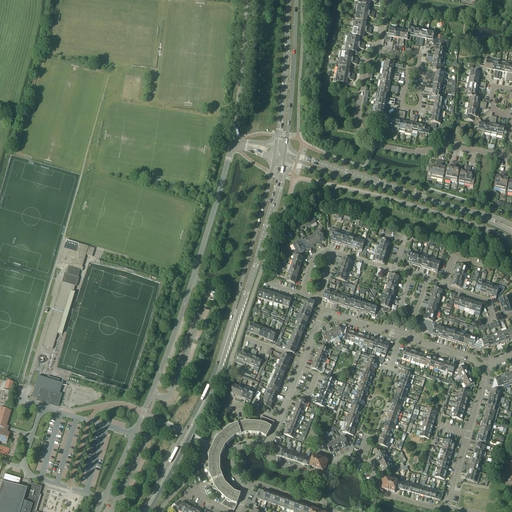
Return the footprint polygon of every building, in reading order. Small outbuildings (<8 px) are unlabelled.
[(358,5),(357,12),(375,15),(375,13),(369,12),(370,7),(358,5)] [(357,12),(355,19),(367,22),(368,18),(374,19),(375,15),(357,12)] [(354,28),(371,31),(372,28),(366,27),(367,23),(355,21),(354,28)] [(416,46),(419,46),(422,29),(423,27),(416,26),(416,28),(414,38),(418,38),(416,46)] [(410,27),(409,31),(407,40),(407,41),(410,41),(411,37),(414,38),(416,28),(410,27)] [(352,35),(364,37),(365,33),(371,34),(371,31),(354,28),(352,35)] [(386,33),(385,40),(391,41),(391,38),(395,38),(396,29),(390,28),(389,34),(386,33)] [(427,40),(428,31),(422,29),(419,46),(422,47),(423,39),(427,40)] [(407,40),(409,31),(403,30),(399,47),(402,48),(404,40),(407,40)] [(428,31),(427,40),(430,40),(429,42),(431,43),(433,45),(440,40),(441,36),(438,36),(437,39),(434,39),(435,32),(428,31)] [(359,42),(360,38),(348,36),(347,43),(364,47),(365,44),(359,42)] [(440,40),(433,45),(435,48),(434,49),(436,50),(436,53),(445,55),(446,48),(448,48),(449,45),(440,43),(440,40)] [(345,51),(357,53),(358,49),(364,50),(364,47),(347,43),(345,51)] [(353,54),(341,51),(340,59),(358,62),(358,59),(352,58),(353,54)] [(433,65),(442,67),(444,61),(426,58),(426,60),(434,62),(433,65)] [(482,67),(479,66),(484,73),(486,72),(488,72),(488,70),(491,71),(493,62),(494,59),(488,58),(487,60),(484,60),(483,65),(486,66),(485,67),(482,67)] [(350,68),(351,64),(357,65),(358,62),(340,59),(339,66),(350,68)] [(495,72),(493,79),(496,80),(499,63),(493,62),(491,71),(495,72)] [(393,65),(393,64),(389,63),(386,63),(384,63),(383,69),(392,71),(393,68),(397,68),(397,65),(393,65)] [(499,81),(500,73),(504,73),(505,64),(499,63),(496,80),(499,81)] [(429,68),(428,71),(436,72),(441,73),(442,67),(433,65),(433,69),(429,68)] [(477,73),(470,71),(469,78),(478,80),(479,76),(481,76),(481,75),(484,73),(479,66),(477,73)] [(337,75),(355,78),(355,75),(349,74),(350,70),(338,68),(337,75)] [(382,75),(399,78),(400,75),(392,74),(392,71),(383,69),(382,75)] [(445,74),(441,73),(436,72),(435,76),(431,75),(431,78),(444,80),(445,74)] [(335,82),(347,84),(348,80),(354,81),(355,78),(337,75),(335,82)] [(434,85),(443,86),(444,80),(431,78),(431,81),(434,81),(434,85)] [(468,84),(485,87),(486,84),(478,83),(478,80),(469,78),(468,84)] [(390,83),(381,81),(380,88),(393,90),(393,87),(389,86),(390,83)] [(425,87),(425,89),(442,93),(443,93),(444,87),(443,86),(434,85),(433,88),(425,87)] [(442,93),(425,89),(424,92),(432,93),(432,97),(441,99),(442,93)] [(479,99),(480,99),(480,96),(475,95),(476,92),(467,90),(466,96),(470,97),(479,99)] [(376,93),(375,99),(377,100),(394,103),(395,100),(387,99),(388,95),(379,94),(376,93)] [(429,97),(429,100),(435,101),(435,104),(444,106),(445,100),(441,99),(432,97),(429,97)] [(469,104),(486,107),(486,104),(478,103),(479,99),(470,97),(469,104)] [(375,113),(374,117),(381,118),(381,121),(388,116),(386,114),(387,112),(385,111),(385,108),(376,106),(375,113)] [(432,117),(441,118),(443,112),(425,109),(425,112),(433,113),(432,117)] [(472,122),(472,124),(479,119),(478,117),(478,115),(476,115),(477,112),(467,110),(466,116),(465,115),(464,121),(472,122)] [(388,122),(386,129),(392,130),(394,121),(391,120),(391,118),(389,118),(388,116),(381,121),(388,122)] [(405,134),(411,135),(411,134),(414,121),(415,117),(412,116),(410,124),(407,123),(405,133),(405,134)] [(441,118),(432,117),(432,120),(430,120),(429,121),(427,123),(432,130),(436,131),(437,124),(440,125),(441,118)] [(490,117),(489,125),(486,125),(484,134),(490,135),(493,118),(490,117)] [(394,121),(392,130),(399,131),(401,118),(398,118),(398,122),(394,121)] [(479,126),(478,133),(484,134),(486,125),(483,124),(483,122),(481,122),(479,119),(472,124),(479,126)] [(430,130),(432,131),(432,130),(427,123),(424,125),(423,125),(422,126),(419,126),(418,135),(427,137),(427,135),(429,135),(430,130)] [(505,124),(502,124),(501,128),(498,127),(497,136),(503,137),(505,128),(504,128),(505,124)] [(427,177),(431,178),(437,179),(440,162),(437,161),(436,167),(433,166),(432,169),(429,168),(429,169),(427,168),(426,172),(428,172),(427,177)] [(440,162),(437,179),(443,180),(444,173),(445,173),(446,168),(442,168),(443,163),(440,162)] [(451,182),(451,180),(454,163),(452,162),(451,167),(447,167),(446,171),(447,171),(445,181),(451,182)] [(451,182),(456,183),(458,174),(459,174),(460,169),(456,169),(457,163),(454,163),(451,180),(451,182)] [(464,184),(468,167),(465,167),(464,172),(460,171),(459,176),(460,176),(458,183),(464,184)] [(473,186),(475,179),(472,178),(473,174),(470,173),(471,168),(468,167),(464,184),(470,186),(473,186)] [(495,181),(494,188),(500,190),(503,173),(500,172),(499,177),(496,177),(495,181)] [(506,191),(507,184),(508,184),(509,179),(505,178),(506,173),(503,173),(500,190),(499,192),(505,194),(505,193),(506,191)] [(325,240),(323,237),(321,232),(319,230),(314,232),(316,235),(320,244),(324,242),(323,241),(325,240)] [(330,242),(334,244),(335,243),(336,243),(339,235),(340,232),(334,230),(332,236),(330,242)] [(345,233),(340,232),(339,235),(336,243),(337,243),(337,245),(341,246),(344,236),(345,233)] [(349,238),(350,235),(345,233),(344,236),(341,246),(345,247),(345,246),(346,246),(349,238)] [(311,238),(315,245),(316,245),(317,246),(320,244),(316,235),(311,238)] [(355,237),(354,239),(351,249),(355,250),(355,249),(357,250),(359,241),(360,239),(355,237)] [(306,240),(311,249),(314,247),(314,246),(315,245),(311,238),(306,240)] [(44,340),(42,347),(46,348),(52,349),(52,350),(53,349),(54,346),(55,340),(56,339),(57,334),(62,335),(75,293),(73,292),(75,287),(76,287),(79,278),(78,278),(80,271),(82,271),(83,268),(82,268),(86,256),(92,257),(95,249),(66,240),(64,249),(62,255),(59,263),(69,266),(66,274),(64,274),(62,282),(54,307),(53,311),(52,313),(52,315),(45,337),(44,340)] [(300,257),(300,256),(301,254),(305,252),(304,251),(305,250),(301,243),(300,240),(294,243),(293,246),(297,252),(296,253),(295,256),(296,256),(300,257)] [(301,243),(305,250),(307,250),(307,251),(311,249),(306,240),(301,243)] [(362,252),(365,243),(359,241),(357,250),(358,250),(358,251),(362,252)] [(381,241),(380,247),(388,249),(389,248),(390,248),(391,244),(384,242),(381,241)] [(380,247),(377,246),(375,251),(378,252),(388,255),(389,251),(388,251),(388,249),(380,247)] [(408,256),(406,263),(410,265),(410,263),(412,264),(414,256),(415,253),(410,252),(411,251),(410,250),(409,250),(407,255),(409,255),(408,256)] [(378,252),(375,251),(374,256),(376,257),(385,260),(385,258),(386,259),(388,255),(378,252)] [(375,262),(384,265),(386,261),(384,261),(385,260),(376,257),(375,262)] [(420,257),(417,267),(420,268),(421,267),(422,267),(425,259),(420,257)] [(425,257),(425,259),(422,267),(423,267),(423,269),(427,270),(430,260),(430,258),(425,257)] [(351,261),(342,258),(341,262),(342,262),(341,264),(350,267),(351,261)] [(430,260),(427,270),(431,271),(431,270),(432,270),(435,262),(430,260)] [(437,273),(440,264),(435,262),(432,270),(434,271),(433,272),(437,273)] [(457,270),(457,271),(465,274),(467,268),(457,265),(456,269),(457,270)] [(348,272),(338,269),(337,272),(338,273),(338,274),(346,277),(348,272)] [(298,274),(290,271),(288,276),(297,279),(297,277),(297,276),(298,274)] [(387,280),(389,281),(397,283),(398,282),(399,282),(400,278),(397,277),(398,276),(390,273),(387,280)] [(335,279),(345,282),(346,277),(338,274),(338,275),(336,275),(335,279)] [(287,282),(288,283),(295,285),(294,284),(295,282),(296,282),(297,279),(288,276),(286,282),(287,282)] [(454,280),(453,281),(464,285),(466,280),(464,279),(454,276),(453,280),(454,280)] [(397,283),(389,281),(387,286),(397,289),(398,285),(397,285),(397,283)] [(453,281),(453,283),(452,282),(451,286),(458,289),(460,289),(463,290),(464,285),(453,281)] [(482,294),(485,296),(489,284),(489,283),(484,282),(483,284),(481,293),(482,293),(482,294)] [(479,292),(481,293),(483,284),(478,283),(475,292),(479,294),(479,292)] [(490,296),(491,296),(494,288),(494,285),(489,284),(485,296),(489,297),(490,296)] [(491,296),(492,297),(492,298),(496,299),(497,296),(498,297),(504,291),(499,289),(500,287),(494,285),(494,288),(491,296)] [(436,288),(436,289),(433,289),(432,293),(433,293),(433,294),(441,297),(443,292),(441,291),(440,291),(440,289),(439,289),(436,288)] [(331,291),(331,293),(328,302),(330,302),(329,303),(333,305),(336,295),(337,293),(331,291)] [(384,296),(394,299),(395,295),(394,295),(394,294),(386,291),(384,296)] [(331,293),(325,292),(322,301),(327,302),(327,301),(328,302),(331,293)] [(343,308),(347,296),(342,294),(341,297),(339,305),(340,305),(340,307),(343,308)] [(339,305),(341,297),(336,295),(333,305),(337,306),(337,305),(339,305)] [(349,308),(352,300),(352,297),(347,296),(343,308),(347,309),(347,308),(349,308)] [(509,296),(497,300),(499,304),(500,304),(500,305),(511,301),(509,296)] [(350,310),(354,311),(357,301),(357,300),(358,299),(352,297),(352,300),(349,308),(350,309),(350,310)] [(459,307),(462,298),(459,297),(458,298),(457,297),(454,306),(459,307)] [(292,300),(288,299),(288,300),(286,299),(283,307),(289,309),(292,300)] [(358,299),(357,300),(357,301),(354,311),(358,312),(358,311),(359,312),(362,303),(363,301),(358,299)] [(439,302),(430,299),(429,303),(430,303),(429,305),(438,307),(439,302)] [(469,313),(473,301),(469,300),(468,301),(467,301),(464,309),(464,311),(469,313)] [(308,301),(307,301),(305,306),(312,309),(313,307),(314,307),(315,304),(308,301)] [(382,308),(381,308),(384,314),(390,311),(392,306),(390,305),(391,304),(382,301),(381,306),(382,307),(382,308)] [(473,301),(469,313),(474,315),(475,312),(477,304),(476,303),(476,302),(473,301)] [(511,302),(511,301),(500,305),(501,307),(500,307),(501,311),(511,306),(511,302)] [(480,314),(483,304),(479,303),(479,304),(477,304),(475,312),(480,314)] [(370,315),(373,306),(367,305),(364,314),(368,316),(368,314),(370,315)] [(312,309),(305,306),(302,311),(311,314),(312,311),(311,311),(312,309)] [(377,310),(378,308),(373,306),(370,315),(372,316),(371,317),(376,318),(382,316),(379,310),(378,310),(377,310)] [(511,306),(501,311),(502,315),(503,314),(504,316),(505,315),(506,317),(511,314),(511,306)] [(438,313),(436,312),(426,309),(425,313),(426,314),(426,315),(434,318),(436,318),(438,313)] [(433,323),(434,318),(426,315),(426,316),(424,316),(422,322),(426,327),(432,324),(431,323),(433,323)] [(298,321),(307,324),(308,321),(307,321),(308,319),(300,316),(298,321)] [(307,324),(298,321),(296,326),(304,329),(305,327),(307,324)] [(248,332),(250,333),(253,334),(256,326),(251,324),(248,332)] [(256,326),(253,334),(256,336),(256,335),(258,336),(261,328),(256,326)] [(294,331),(303,334),(304,331),(303,331),(304,329),(296,326),(294,331)] [(339,337),(343,335),(345,334),(346,331),(344,330),(342,326),(339,327),(339,326),(334,328),(339,337)] [(434,328),(433,328),(433,327),(427,330),(430,335),(436,337),(436,336),(437,336),(440,328),(435,326),(434,328)] [(438,338),(442,339),(445,330),(446,328),(441,326),(440,328),(437,336),(439,337),(438,338)] [(263,339),(266,330),(261,328),(258,336),(260,337),(263,339)] [(340,340),(339,337),(334,328),(330,330),(334,339),(335,342),(340,340)] [(266,330),(263,339),(266,340),(266,339),(268,340),(271,332),(266,330)] [(326,332),(328,337),(330,341),(334,339),(330,330),(328,331),(326,332)] [(448,340),(450,331),(445,330),(442,339),(446,340),(446,339),(448,340)] [(303,334),(294,331),(292,336),(300,339),(301,337),(303,334)] [(502,333),(505,343),(509,341),(508,340),(510,340),(507,331),(502,333)] [(273,343),(276,335),(271,332),(268,340),(270,341),(270,342),(273,343)] [(328,337),(326,332),(321,334),(325,344),(328,342),(330,341),(328,337)] [(456,333),(453,342),(456,344),(457,342),(458,343),(461,334),(456,333)] [(492,337),(495,346),(499,345),(498,344),(500,343),(496,333),(495,334),(494,334),(495,336),(492,337)] [(505,343),(502,333),(499,334),(498,333),(497,333),(496,333),(500,343),(501,343),(501,344),(505,343)] [(290,341),(298,344),(300,341),(299,341),(300,339),(292,336),(290,341)] [(468,346),(471,338),(466,336),(463,346),(467,347),(467,346),(468,346)] [(477,337),(472,336),(471,338),(468,346),(470,347),(469,348),(477,350),(478,350),(479,350),(480,350),(484,349),(482,343),(480,343),(479,343),(478,340),(476,339),(477,337)] [(491,348),(495,346),(492,337),(488,338),(488,337),(487,336),(486,337),(487,339),(489,347),(491,347),(491,348)] [(481,341),(482,343),(484,349),(485,350),(489,349),(488,348),(489,347),(487,339),(481,341)] [(298,344),(290,341),(288,346),(296,349),(296,348),(297,348),(298,344)] [(380,341),(377,351),(376,353),(381,355),(384,343),(380,341)] [(386,354),(389,344),(384,343),(381,355),(380,355),(385,357),(386,354)] [(286,351),(294,355),(295,351),(296,349),(288,346),(286,351)] [(329,350),(320,346),(318,351),(327,355),(330,356),(331,351),(329,350)] [(242,352),(242,353),(239,351),(236,358),(236,359),(239,360),(238,361),(244,363),(247,355),(246,355),(246,353),(242,352)] [(316,355),(325,359),(327,355),(318,351),(316,355)] [(247,355),(244,363),(249,365),(253,356),(249,355),(248,356),(247,355)] [(292,359),(282,355),(280,361),(289,364),(289,363),(290,363),(292,359)] [(325,359),(316,355),(314,360),(324,364),(325,359)] [(253,356),(249,365),(254,367),(257,359),(256,359),(256,358),(253,356)] [(257,359),(254,367),(259,370),(263,360),(259,359),(258,360),(257,359)] [(377,363),(368,360),(366,359),(364,364),(366,364),(377,368),(378,367),(376,366),(377,363)] [(324,364),(314,360),(312,364),(324,369),(326,365),(324,364)] [(289,364),(280,361),(278,366),(288,369),(289,366),(288,365),(289,364)] [(311,369),(320,373),(322,374),(324,369),(312,364),(311,369)] [(457,367),(459,370),(457,371),(459,375),(468,370),(466,366),(465,367),(463,364),(457,367)] [(274,370),(276,371),(285,374),(285,373),(286,373),(288,369),(278,366),(276,365),(275,368),(274,368),(274,370)] [(374,372),(365,369),(363,373),(374,377),(374,376),(373,375),(374,372)] [(461,379),(470,375),(468,370),(459,375),(461,379)] [(276,371),(274,376),(284,379),(285,376),(284,375),(285,374),(276,371)] [(402,372),(401,375),(400,376),(411,380),(413,375),(403,372),(402,372)] [(284,379),(274,376),(271,374),(269,379),(280,384),(281,383),(282,383),(284,379)] [(459,381),(459,382),(460,383),(461,383),(461,384),(462,385),(463,384),(472,379),(470,375),(461,379),(459,381)] [(503,386),(504,388),(509,386),(505,375),(501,376),(502,377),(500,377),(503,386)] [(57,407),(61,395),(59,394),(62,383),(62,385),(58,384),(58,383),(59,381),(47,377),(47,380),(46,380),(46,381),(43,379),(43,377),(41,377),(41,376),(40,378),(38,377),(38,376),(32,397),(38,398),(37,401),(57,407)] [(411,380),(400,376),(400,378),(401,378),(400,381),(410,385),(411,380)] [(328,378),(326,377),(324,381),(328,383),(333,385),(335,381),(328,378)] [(498,388),(503,386),(500,377),(499,378),(499,377),(495,378),(495,380),(494,380),(492,386),(497,388),(498,388)] [(371,381),(361,378),(360,383),(371,386),(371,385),(370,384),(371,381)] [(270,386),(279,389),(281,386),(280,385),(280,384),(269,379),(267,384),(270,386)] [(463,384),(466,388),(467,390),(471,391),(472,388),(475,387),(474,384),(475,384),(472,379),(463,384)] [(10,391),(13,383),(7,381),(4,389),(10,391)] [(333,385),(328,383),(324,381),(322,386),(328,388),(331,390),(333,385)] [(240,386),(239,385),(238,387),(234,386),(230,395),(234,396),(234,395),(236,396),(239,388),(240,386)] [(408,389),(397,385),(397,387),(398,387),(397,390),(407,394),(408,389)] [(270,386),(268,391),(276,394),(277,393),(278,393),(279,389),(270,386)] [(331,390),(328,388),(322,386),(320,390),(328,393),(332,395),(333,391),(331,390)] [(368,390),(358,387),(357,392),(368,395),(368,394),(367,393),(368,390)] [(240,399),(244,390),(239,388),(236,396),(237,396),(237,398),(240,399)] [(247,402),(251,403),(251,402),(253,396),(254,394),(255,391),(250,389),(250,390),(249,392),(245,401),(247,402)] [(244,390),(240,399),(244,401),(245,401),(249,392),(244,390)] [(264,395),(266,396),(275,399),(277,396),(276,395),(276,394),(268,391),(266,390),(264,395)] [(332,395),(328,393),(320,390),(318,395),(328,399),(330,400),(332,395)] [(405,398),(394,394),(394,396),(395,396),(394,399),(403,403),(405,398)] [(455,399),(457,399),(467,402),(468,397),(459,395),(457,394),(455,399)] [(328,399),(318,395),(316,399),(326,403),(328,399)] [(502,398),(500,398),(490,395),(489,399),(490,399),(489,400),(498,403),(500,404),(502,398)] [(275,399),(266,396),(264,401),(272,404),(273,403),(274,403),(275,399)] [(365,399),(355,396),(354,401),(364,405),(365,403),(364,403),(365,399)] [(308,403),(298,399),(296,404),(306,408),(308,403)] [(315,404),(324,408),(326,403),(316,399),(315,404)] [(262,406),(264,407),(266,408),(271,410),(273,406),(272,405),(272,404),(264,401),(262,406)] [(306,408),(296,404),(295,408),(304,412),(306,408)] [(402,407),(391,404),(391,405),(392,406),(391,409),(400,412),(402,407)] [(350,410),(361,414),(362,412),(360,412),(362,409),(352,405),(350,410)] [(496,408),(487,406),(486,409),(487,409),(486,411),(497,414),(499,409),(496,408)] [(0,442),(6,444),(9,433),(5,432),(11,411),(0,408),(0,442)] [(304,412),(295,408),(293,413),(302,416),(304,412)] [(484,416),(496,419),(497,414),(486,411),(486,412),(485,412),(484,416)] [(302,416),(293,413),(291,417),(300,421),(302,416)] [(399,417),(388,413),(387,414),(389,415),(388,418),(397,421),(399,417)] [(452,418),(462,421),(463,416),(453,413),(451,413),(451,414),(452,415),(453,415),(452,418)] [(358,418),(349,414),(347,419),(358,423),(359,421),(357,421),(358,418)] [(496,419),(484,416),(483,420),(484,420),(483,421),(494,425),(496,419)] [(255,423),(254,434),(258,435),(260,435),(261,435),(263,436),(266,438),(269,433),(272,427),(274,422),(261,417),(261,423),(256,423),(255,423)] [(300,421),(291,417),(289,422),(299,425),(300,421)] [(345,418),(344,423),(346,423),(355,427),(356,424),(357,424),(358,423),(347,419),(345,418)] [(421,422),(423,423),(433,426),(434,421),(425,418),(422,418),(421,422)] [(483,423),(482,422),(481,426),(493,430),(494,426),(495,427),(496,426),(496,425),(494,425),(483,421),(483,423)] [(243,423),(238,425),(242,436),(243,435),(247,434),(248,434),(250,434),(254,434),(255,423),(249,422),(246,423),(243,423)] [(287,426),(297,430),(299,425),(289,422),(287,426)] [(395,426),(385,422),(384,423),(385,424),(384,427),(394,430),(395,426)] [(342,427),(344,428),(355,432),(355,430),(354,430),(355,427),(346,423),(344,423),(343,423),(342,427)] [(227,430),(223,433),(231,442),(232,441),(235,438),(236,438),(236,437),(238,437),(242,436),(238,425),(237,425),(233,427),(230,428),(227,430)] [(297,430),(287,426),(286,430),(295,434),(297,430)] [(480,432),(491,435),(493,430),(481,426),(480,430),(481,430),(480,432)] [(352,436),(353,433),(354,433),(355,432),(344,428),(342,433),(352,436)] [(284,435),(293,439),(295,434),(286,430),(284,435)] [(392,435),(382,431),(381,432),(382,433),(381,436),(391,439),(392,435)] [(487,439),(490,440),(491,435),(480,432),(480,433),(479,433),(478,437),(487,439)] [(213,447),(213,448),(223,452),(224,450),(225,449),(225,447),(226,447),(226,446),(228,444),(231,442),(223,433),(223,434),(219,438),(217,440),(216,441),(215,443),(214,445),(213,447)] [(351,444),(347,436),(344,436),(339,439),(344,449),(346,448),(349,447),(348,445),(351,444)] [(477,440),(478,441),(477,442),(486,445),(487,439),(478,437),(477,440)] [(344,449),(339,439),(335,441),(339,450),(342,448),(343,450),(344,449)] [(378,445),(388,448),(389,444),(378,440),(378,442),(379,442),(378,445)] [(455,443),(445,440),(443,440),(442,445),(444,445),(454,448),(455,443)] [(339,450),(335,441),(331,443),(336,453),(337,452),(337,451),(339,450)] [(328,444),(326,445),(328,448),(331,454),(334,453),(334,454),(336,453),(331,443),(328,444)] [(277,450),(275,456),(281,458),(284,449),(278,447),(277,450)] [(209,464),(209,465),(220,465),(220,463),(220,459),(221,458),(221,456),(222,456),(222,455),(223,453),(223,452),(213,448),(212,450),(210,453),(210,454),(210,455),(210,456),(209,459),(209,464)] [(288,448),(287,450),(284,449),(281,458),(286,459),(289,451),(290,451),(291,448),(288,448)] [(376,460),(386,455),(384,450),(381,452),(380,449),(374,452),(377,458),(376,458),(376,460)] [(484,452),(474,449),(473,453),(474,453),(474,455),(482,457),(484,452)] [(298,451),(297,454),(293,452),(291,461),(295,462),(298,454),(299,454),(300,452),(298,451)] [(308,454),(307,457),(303,456),(300,464),(305,466),(308,457),(309,458),(310,455),(308,454)] [(379,464),(389,459),(386,455),(376,460),(377,461),(378,461),(379,464)] [(313,456),(312,459),(310,467),(325,472),(328,462),(328,461),(313,456)] [(389,459),(379,464),(381,466),(380,467),(380,468),(391,463),(389,459)] [(448,467),(450,462),(440,459),(438,459),(436,463),(439,464),(448,467)] [(481,463),(471,460),(470,464),(471,464),(471,465),(479,468),(481,463)] [(384,472),(393,468),(391,463),(380,468),(381,470),(382,469),(384,472)] [(209,465),(209,470),(210,473),(210,476),(212,482),(223,477),(221,472),(221,471),(220,467),(220,465),(209,465)] [(481,474),(478,473),(468,470),(467,474),(468,474),(468,476),(476,478),(479,479),(481,474)] [(434,478),(444,481),(446,476),(436,473),(434,472),(432,477),(434,478)] [(19,485),(20,479),(5,475),(3,480),(19,485)] [(466,477),(465,481),(478,484),(479,479),(476,478),(468,476),(467,477),(466,477)] [(223,477),(212,482),(215,487),(216,489),(218,492),(222,496),(230,488),(226,484),(225,483),(224,481),(223,477)] [(379,489),(395,493),(396,489),(398,482),(397,481),(383,477),(379,489)] [(2,482),(0,489),(0,511),(35,511),(40,496),(39,495),(42,487),(30,484),(31,481),(28,481),(27,486),(27,487),(26,487),(25,487),(25,488),(25,489),(22,488),(2,482)] [(412,481),(411,484),(408,483),(405,492),(410,493),(413,484),(414,485),(415,482),(412,481)] [(422,484),(421,487),(418,486),(415,494),(420,496),(423,487),(424,487),(425,485),(422,484)] [(432,487),(431,489),(428,488),(425,497),(430,499),(433,490),(434,490),(434,487),(432,487)] [(226,499),(221,505),(228,508),(233,511),(234,511),(236,506),(241,494),(237,493),(235,492),(234,492),(230,488),(222,496),(226,499)] [(259,490),(256,499),(262,500),(265,492),(259,490)] [(265,492),(262,500),(267,502),(270,494),(265,492)] [(284,509),(284,511),(285,511),(287,509),(291,511),(294,502),(289,501),(286,509),(284,509)] [(184,505),(181,503),(180,505),(179,504),(175,511),(176,511),(177,511),(178,511),(183,511),(186,506),(184,505)]
